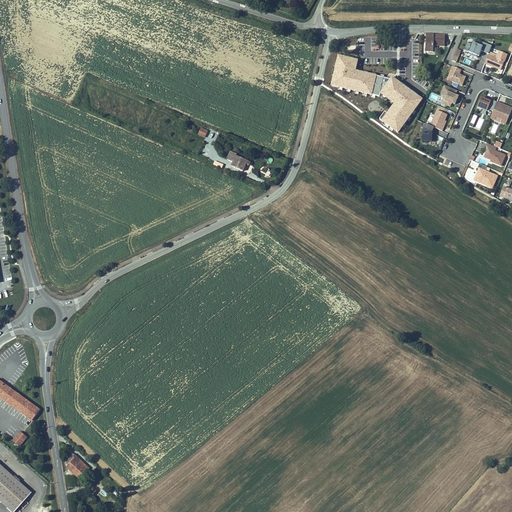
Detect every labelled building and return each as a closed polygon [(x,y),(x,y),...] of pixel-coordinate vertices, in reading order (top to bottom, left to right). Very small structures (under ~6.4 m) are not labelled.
[(391,46),(408,47),(408,38),(403,38),(403,34),(393,33),(393,37),(391,37),(391,46)] [(445,43),(445,34),(425,34),(425,51),(433,51),(433,43),(445,43)] [(477,56),(480,49),(488,52),(491,44),(482,40),(481,44),(472,41),(471,43),(466,41),(463,49),(468,51),(467,53),(477,56)] [(379,44),(374,47),(376,51),(370,54),(371,56),(382,49),(379,44)] [(456,61),(460,49),(457,48),(452,60),(456,61)] [(501,68),(507,52),(499,49),(496,56),(488,53),(485,62),(501,68)] [(462,84),(466,76),(459,73),(461,69),(453,65),(448,78),(462,84)] [(387,80),(388,92),(400,92),(400,80),(387,80)] [(456,103),(459,95),(456,94),(457,89),(453,88),(450,96),(446,95),(443,102),(451,106),(452,102),(456,103)] [(494,110),(498,100),(492,98),(491,99),(491,101),(486,99),(486,98),(481,96),(477,107),(481,108),(483,107),(490,110),(491,108),(494,110)] [(507,122),(511,108),(511,105),(505,103),(504,104),(501,103),(502,102),(498,100),(494,110),(491,116),(496,118),(497,115),(497,114),(503,116),(503,117),(502,120),(507,122)] [(442,125),(445,119),(446,120),(448,114),(437,109),(431,125),(435,127),(443,130),(445,126),(442,125)] [(480,130),(483,119),(477,117),(474,128),(480,130)] [(434,140),(434,130),(435,127),(431,125),(427,123),(424,130),(424,140),(434,140)] [(208,130),(201,127),(199,133),(206,136),(208,130)] [(503,164),(507,153),(497,149),(498,145),(490,142),(488,146),(489,146),(487,151),(489,152),(491,155),(490,157),(493,158),(495,159),(494,160),(503,164)] [(237,153),(231,150),(227,158),(233,161),(231,164),(244,170),(247,163),(250,164),(252,161),(236,154),(237,153)] [(495,186),(499,174),(487,169),(489,165),(481,162),(479,166),(481,167),(478,175),(481,176),(479,180),(495,186)] [(511,187),(506,185),(502,193),(511,196),(511,187)] [(0,401),(32,426),(41,416),(0,384),(0,401)] [(11,439),(19,446),(28,437),(20,430),(11,439)] [(69,465),(73,469),(80,462),(71,453),(66,458),(69,465)] [(80,462),(73,469),(80,476),(90,466),(84,460),(81,463),(80,462)] [(19,511),(31,499),(0,470),(0,506),(6,511),(19,511)]
